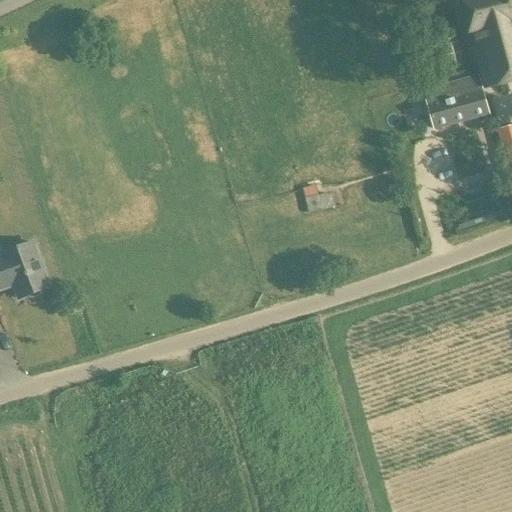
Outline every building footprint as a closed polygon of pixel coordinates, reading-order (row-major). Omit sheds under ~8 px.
[(511,0),(474,0),(463,3),(487,87),(511,79),(511,0)] [(481,88),(480,88),(477,80),(466,83),(466,82),(448,88),(449,97),(444,98),(451,125),(489,115),(481,88)] [(502,151),(496,153),(499,165),(505,163),(502,151)] [(322,212),(318,198),(306,201),(309,215),(322,212)] [(0,292),(7,289),(6,286),(15,285),(20,300),(28,298),(32,299),(41,297),(42,291),(50,288),(33,244),(4,256),(5,261),(0,263),(0,292)]
